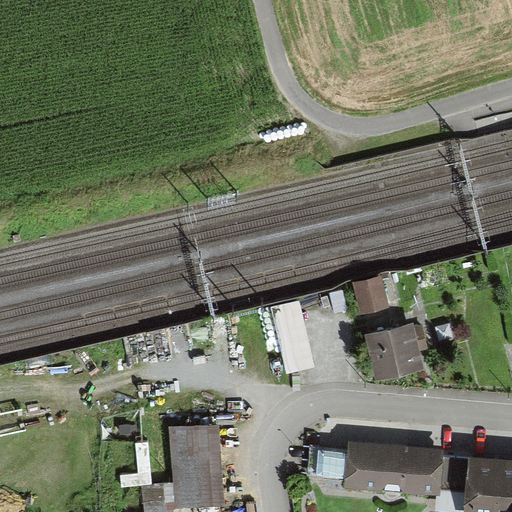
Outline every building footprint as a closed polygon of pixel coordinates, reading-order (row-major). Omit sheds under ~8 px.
[(384,304),(378,277),(352,283),(358,310),(384,304)] [(296,302),(270,308),(284,368),(310,363),(296,302)] [(405,314),(362,328),(375,369),(418,356),(405,314)] [(218,414),(171,417),(176,498),(223,495),(218,414)] [(442,457),(442,451),(349,443),(348,450),(312,447),(310,476),(343,479),(343,488),(439,495),(439,489),(442,457)] [(511,511),(511,457),(471,454),(471,459),(468,491),(466,511),(511,511)] [(442,457),(439,489),(468,491),(471,459),(442,457)]
